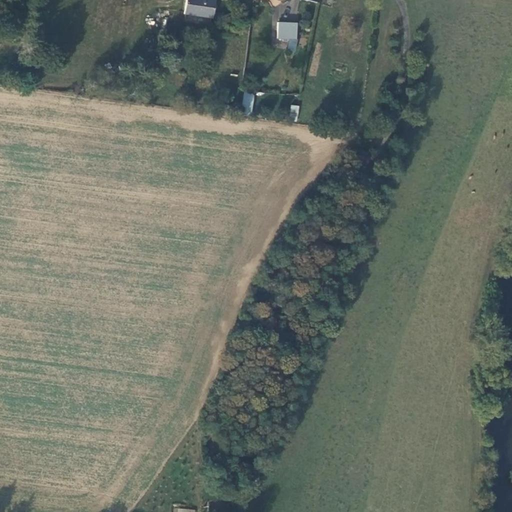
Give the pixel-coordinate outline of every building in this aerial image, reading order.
[(183,0),(181,15),(209,19),(212,2),(197,0),(196,0),(183,0)] [(293,22),(272,22),(273,37),(292,38),(293,22)] [(289,39),(288,48),(295,49),(297,40),(289,39)] [(200,100),(158,91),(155,90),(154,98),(157,99),(198,108),(200,100)] [(241,112),(251,114),(254,94),(244,92),(241,112)] [(297,119),(299,106),(291,105),(289,118),(297,119)]
